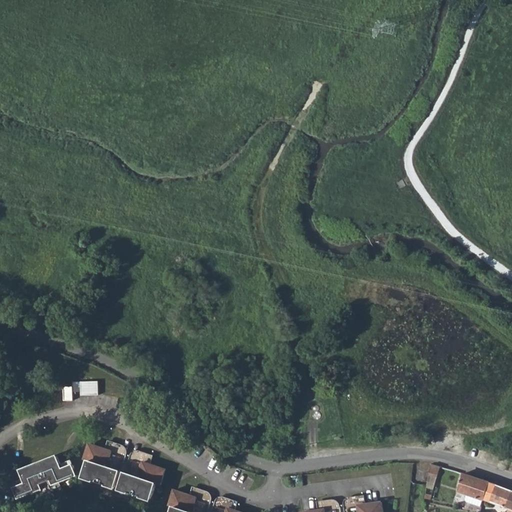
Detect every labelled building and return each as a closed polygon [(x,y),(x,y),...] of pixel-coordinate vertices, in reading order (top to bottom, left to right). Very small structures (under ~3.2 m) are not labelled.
[(101,379),(84,379),(84,393),(100,393),(101,379)] [(75,398),(75,384),(66,384),(66,398),(75,398)] [(133,473),(115,466),(123,444),(110,439),(107,447),(91,442),(85,458),(90,460),(84,475),(151,498),(157,482),(161,484),(166,467),(150,462),(153,454),(141,450),(133,473)] [(58,454),(23,468),(27,477),(28,482),(17,486),(20,495),(38,488),(39,492),(48,488),(47,485),(52,483),(53,487),(62,483),(61,480),(78,473),(74,464),(63,468),(62,464),(58,454)] [(72,459),(62,464),(63,468),(74,464),(72,459)] [(440,478),(443,467),(433,464),(431,475),(431,476),(440,478)] [(511,489),(464,473),(459,491),(468,494),(466,499),(468,501),(481,506),(484,500),(487,501),(495,503),(509,508),(511,509),(511,489)] [(27,477),(15,482),(17,486),(28,482),(27,477)] [(219,511),(199,511),(207,490),(194,486),(192,494),(176,488),(170,505),(174,506),(172,511),(245,511),(235,508),(237,501),(224,497),(219,511)] [(383,511),(382,502),(366,504),(364,495),(351,497),(352,511),(333,511),(332,499),(319,501),(320,509),(302,511),(383,511)] [(434,511),(436,504),(427,503),(425,511),(434,511)]
